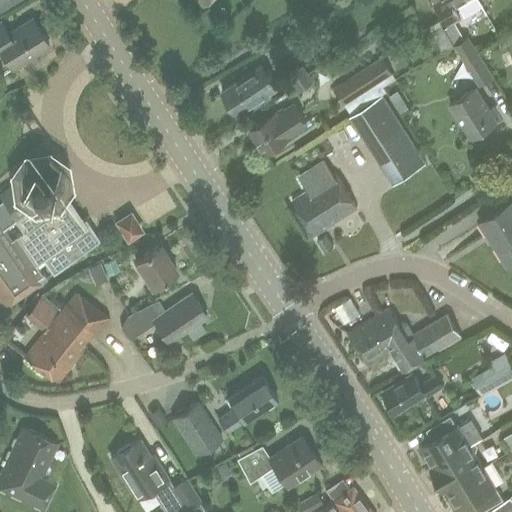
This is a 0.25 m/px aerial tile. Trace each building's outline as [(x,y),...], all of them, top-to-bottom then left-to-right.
[(453,8),(466,0),(438,0),(434,3),(446,25),(459,17),(453,8)] [(49,45),(32,17),(8,32),(1,21),(0,21),(0,54),(3,53),(12,68),(49,45)] [(480,85),(493,76),(467,35),(453,44),(480,85)] [(274,61),(295,49),(289,36),(267,47),(274,61)] [(344,104),(393,73),(382,55),(333,87),(344,104)] [(255,107),(266,99),(264,96),(277,87),(262,64),(222,91),(237,114),(252,103),(255,107)] [(298,89),(312,80),(302,66),(289,75),(298,89)] [(471,136),(497,120),(477,86),(450,102),(471,136)] [(388,95),(400,113),(408,108),(396,90),(388,95)] [(395,182),(426,163),(383,94),(352,113),(395,182)] [(305,121),(293,103),(284,109),(282,107),(276,112),(275,111),(249,128),(256,138),(254,139),(262,153),(290,134),(289,132),(305,121)] [(45,259),(52,269),(98,238),(86,219),(83,221),(60,185),(60,184),(58,170),(46,162),(32,164),(23,176),(24,183),(3,197),(23,227),(22,228),(22,229),(16,233),(34,259),(42,254),(45,259)] [(313,234),(357,206),(336,172),(292,200),(313,234)] [(23,227),(3,197),(2,198),(4,201),(0,203),(0,303),(1,305),(38,279),(37,277),(43,273),(37,265),(45,259),(42,254),(34,259),(16,233),(22,229),(22,228),(23,227)] [(511,200),(479,221),(507,266),(511,262),(511,200)] [(129,237),(141,229),(130,213),(118,221),(129,237)] [(323,251),(334,245),(326,233),(316,239),(323,251)] [(152,286),(176,270),(159,243),(135,259),(152,286)] [(100,330),(110,318),(78,292),(25,355),(57,381),(88,345),(83,341),(96,326),(100,330)] [(206,315),(191,292),(165,309),(158,298),(128,312),(121,325),(129,337),(155,321),(168,340),(206,315)] [(355,292),(340,298),(350,322),(365,316),(355,292)] [(379,313),(384,322),(381,324),(390,339),(386,341),(392,350),(404,368),(460,334),(447,312),(413,333),(405,319),(399,323),(389,307),(379,313)] [(367,365),(392,350),(386,341),(390,339),(381,324),(384,322),(379,313),(347,332),(367,365)] [(511,378),(511,365),(504,352),(490,360),(493,365),(470,378),(481,396),(511,378)] [(420,385),(413,374),(384,392),(396,410),(425,392),(427,396),(443,386),(436,374),(420,385)] [(227,432),(277,398),(262,375),(228,397),(235,407),(218,418),(227,432)] [(511,405),(511,388),(491,397),(497,412),(511,405)] [(197,454),(222,437),(198,401),(173,417),(197,454)] [(434,466),(469,445),(457,425),(449,430),(443,420),(427,430),(433,439),(419,448),(426,459),(429,457),(434,466)] [(0,487),(43,508),(54,483),(41,477),(57,443),(22,426),(0,471),(0,487)] [(320,462),(301,434),(268,456),(261,445),(238,457),(250,479),(273,464),(287,485),(320,462)] [(156,464),(139,438),(111,456),(136,497),(150,488),(160,503),(176,493),(186,509),(200,500),(185,477),(173,485),(158,462),(156,464)] [(444,490),(447,488),(482,467),(474,453),(476,451),(478,445),(476,442),(469,445),(434,466),(435,466),(431,468),(444,490)] [(496,458),(489,461),(500,482),(507,478),(496,458)] [(482,467),(447,488),(453,497),(449,499),(456,510),(471,501),(475,502),(481,511),(503,498),(496,485),(494,486),(482,467)] [(332,499),(342,511),(373,511),(351,484),(332,499)] [(299,511),(305,511),(323,503),(317,491),(295,502),(299,511)] [(511,511),(511,493),(510,495),(490,509),(491,511),(511,511)] [(342,511),(332,499),(315,511),(342,511)]
